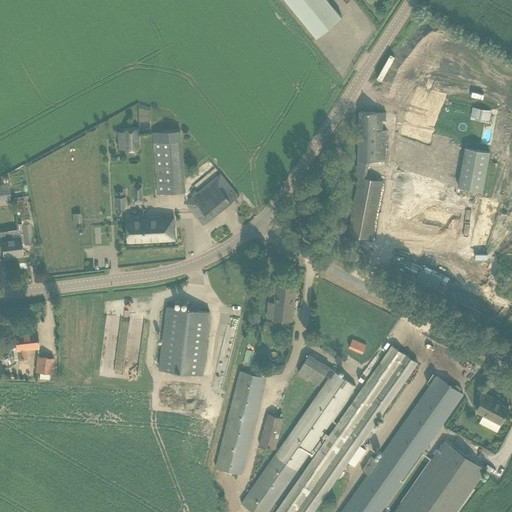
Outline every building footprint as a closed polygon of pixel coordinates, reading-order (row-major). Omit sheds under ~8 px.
[(284,0),(316,38),(341,17),(327,0),(284,0)] [(413,118),(406,140),(424,146),(428,134),(429,135),(436,114),(435,113),(438,105),(421,99),(415,118),(413,118)] [(489,120),(490,114),(491,112),(473,108),(472,111),(471,116),(475,117),(475,119),(484,121),(484,119),(489,120)] [(385,113),(359,112),(357,160),(385,161),(386,130),(380,130),(381,121),(385,121),(385,113)] [(140,150),(139,128),(123,129),(124,150),(140,150)] [(152,133),(157,194),(186,192),(181,131),(152,133)] [(458,186),(483,191),(490,152),(465,148),(458,186)] [(192,197),(199,205),(191,211),(203,225),(238,196),(220,174),(192,197)] [(372,239),(382,180),(358,176),(348,235),(372,239)] [(422,177),(405,225),(488,254),(505,206),(422,177)] [(0,183),(0,203),(8,203),(11,202),(9,183),(3,183),(0,183)] [(117,197),(117,210),(125,210),(125,197),(123,197),(123,192),(118,192),(118,197),(117,197)] [(23,199),(16,200),(17,210),(25,209),(23,199)] [(127,224),(128,242),(174,240),(173,218),(133,220),(133,224),(127,224)] [(0,235),(0,239),(0,250),(2,250),(3,256),(9,255),(15,254),(15,256),(22,255),(22,253),(23,253),(21,244),(25,244),(25,243),(33,242),(30,222),(22,223),(18,223),(17,223),(18,229),(8,230),(8,231),(0,231),(0,235)] [(267,318),(291,320),(295,285),(277,283),(277,284),(273,284),(271,284),(269,286),(269,290),(270,292),(272,293),(276,294),(275,303),(269,302),(267,318)] [(201,375),(208,312),(169,307),(161,370),(201,375)] [(13,349),(14,360),(27,358),(26,348),(38,347),(37,340),(38,340),(38,338),(37,338),(36,331),(14,333),(15,340),(7,340),(8,350),(13,349)] [(349,348),(363,353),(366,345),(352,340),(349,348)] [(386,353),(276,511),(313,511),(348,462),(354,466),(359,460),(366,450),(359,446),(412,371),(417,362),(392,345),(386,353)] [(329,378),(242,504),(253,511),(267,511),(355,385),(329,367),(308,355),(298,372),(319,385),(325,375),(329,378)] [(37,356),(35,372),(51,374),(53,358),(37,356)] [(216,468),(241,474),(266,377),(240,371),(216,468)] [(342,511),(380,511),(463,394),(459,391),(454,387),(437,376),(378,461),(372,457),(362,471),(368,475),(342,511)] [(476,411),(483,415),(479,423),(497,432),(509,409),(497,402),(498,401),(485,394),(476,411)] [(275,450),(284,419),(267,414),(259,445),(274,449),(275,450)] [(394,511),(455,511),(486,469),(444,440),(394,511)]
